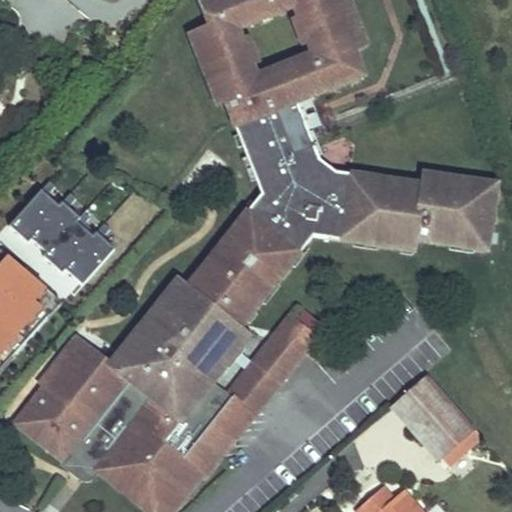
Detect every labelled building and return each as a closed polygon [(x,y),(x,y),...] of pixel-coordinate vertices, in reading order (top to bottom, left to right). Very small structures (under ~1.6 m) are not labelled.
[(365,75),(355,50),(368,44),(350,0),(201,0),(212,26),(192,34),(218,103),(225,100),(262,194),(188,287),(178,280),(111,364),(77,338),(40,384),(44,387),(16,423),(73,468),(86,451),(106,467),(162,511),(196,469),(202,474),(205,476),(271,393),(245,372),(228,393),(213,381),(249,336),(240,329),(313,236),(414,251),(416,240),(486,251),(497,185),(424,174),(422,184),(336,171),(320,159),(298,101),(365,75)] [(9,228),(79,290),(111,254),(41,192),(9,228)] [(255,360),(281,381),(315,337),(290,317),(255,360)] [(281,381),(255,360),(245,372),(271,393),(281,381)] [(428,374),(392,406),(440,460),(477,430),(428,374)] [(73,468),(88,481),(89,481),(90,481),(91,482),(92,482),(93,481),(94,481),(95,480),(96,480),(101,473),(106,467),(86,451),(73,468)] [(150,511),(171,511),(202,474),(196,469),(162,511),(106,467),(101,473),(150,511)] [(383,486),(357,509),(358,511),(424,511),(406,491),(396,500),(383,486)]
